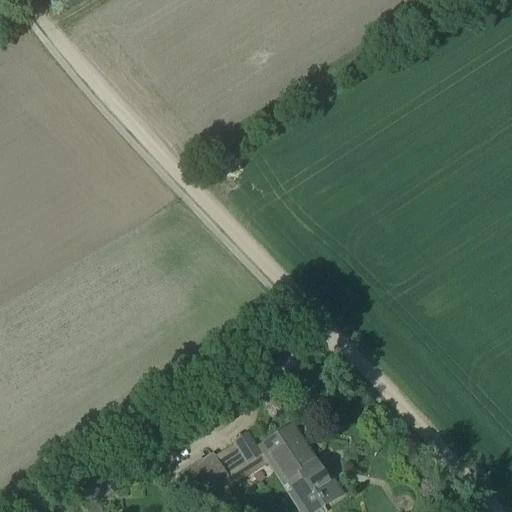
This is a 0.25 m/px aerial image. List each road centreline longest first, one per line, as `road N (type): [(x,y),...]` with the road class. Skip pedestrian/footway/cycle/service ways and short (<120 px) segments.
road 1 (track): [(25,0),(160,162),(497,511)]
road 2 (track): [(166,185),(454,0)]
